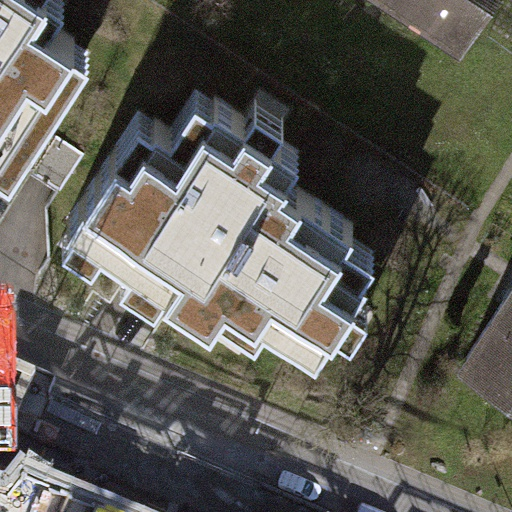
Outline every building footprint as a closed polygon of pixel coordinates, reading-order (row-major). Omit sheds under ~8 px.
[(53,0),(0,0),(0,189),(11,197),(93,72),(54,46),(69,23),(48,9),(53,0)] [(396,0),(468,45),(496,0),(396,0)] [(142,126),(54,260),(96,287),(109,268),(133,284),(123,299),(213,357),(227,335),(260,356),(271,339),(314,368),(330,344),(350,358),(367,332),(356,324),(383,284),(346,260),(356,246),(287,201),(305,174),(279,158),(291,139),(257,117),(246,134),(201,105),(174,146),(142,126)] [(511,284),(460,361),(511,394),(511,284)] [(71,511),(49,503),(45,511),(11,511),(9,511),(18,489),(0,481),(0,511),(71,511)]
